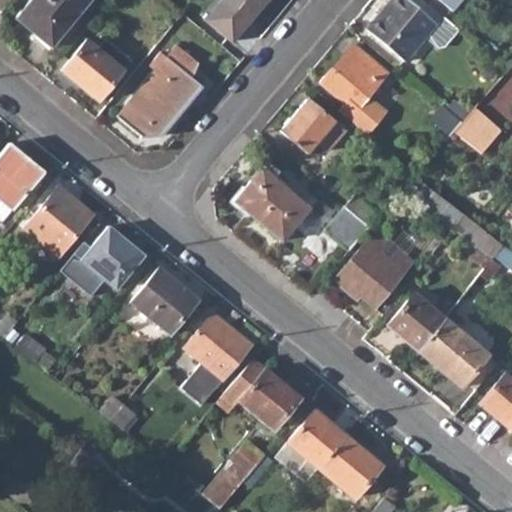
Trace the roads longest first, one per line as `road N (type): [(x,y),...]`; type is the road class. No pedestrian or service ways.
road 1 (residential): [(157,207),(511,505)]
road 2 (residential): [(157,207),(329,0)]
road 3 (residential): [(0,79),(157,207)]
